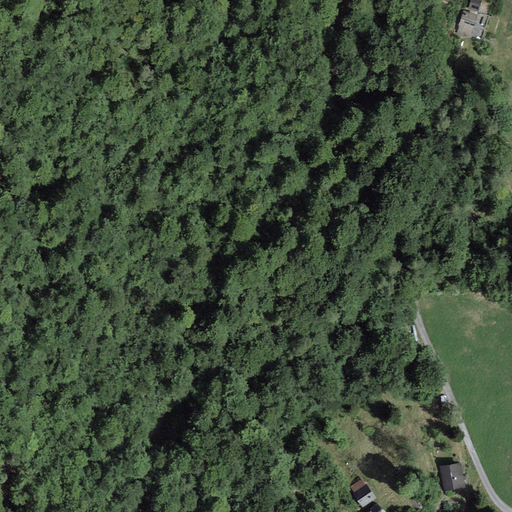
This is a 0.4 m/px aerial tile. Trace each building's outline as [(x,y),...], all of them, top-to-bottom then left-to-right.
[(474,0),(471,0),(469,8),(477,11),(480,2),(474,0)] [(476,16),(464,12),(458,29),(470,33),(476,16)] [(441,466),(445,488),(463,485),(459,462),(441,466)] [(354,492),(362,504),(375,496),(367,484),(354,492)] [(386,511),(376,502),(367,511),(386,511)]
